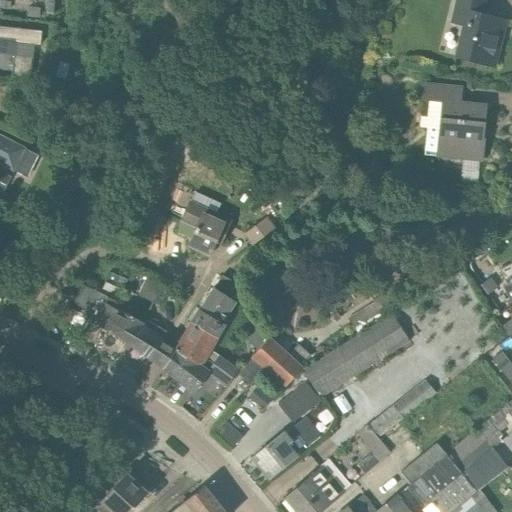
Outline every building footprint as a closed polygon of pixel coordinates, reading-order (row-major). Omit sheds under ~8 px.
[(461,27),(455,56),(494,66),(505,22),(481,16),(485,0),(455,0),(450,24),(461,27)] [(40,18),(40,8),(28,7),(28,17),(40,18)] [(51,33),(0,28),(0,53),(49,58),(51,33)] [(13,66),(32,69),(33,58),(14,56),(13,66)] [(67,80),(71,64),(60,61),(55,77),(67,80)] [(31,80),(32,69),(13,66),(12,77),(31,80)] [(438,129),(436,157),(482,161),(484,139),(482,139),(485,105),(460,103),(461,88),(419,83),(418,100),(429,101),(427,118),(421,117),(420,127),(438,129)] [(28,150),(0,135),(0,164),(17,172),(28,150)] [(476,184),(478,171),(479,161),(463,159),(462,167),(454,167),(453,171),(447,171),(446,178),(453,179),(452,181),(460,182),(476,184)] [(0,184),(6,188),(12,177),(0,171),(0,184)] [(182,223),(179,231),(192,237),(188,246),(209,256),(214,246),(218,248),(230,222),(215,215),(220,205),(195,194),(191,204),(189,203),(180,222),(182,223)] [(245,234),(253,245),(274,230),(266,218),(245,234)] [(511,284),(511,263),(500,269),(507,283),(511,281),(511,284)] [(403,274),(386,284),(390,290),(373,300),(374,302),(349,317),(358,335),(384,318),(382,314),(398,304),(391,292),(408,282),(403,274)] [(214,288),(213,288),(199,310),(223,324),(223,323),(237,302),(230,297),(237,285),(221,276),(214,288)] [(481,285),(488,295),(498,288),(491,278),(481,285)] [(328,279),(316,290),(325,301),(337,291),(328,279)] [(137,296),(161,306),(169,290),(160,286),(160,287),(145,280),(137,296)] [(119,291),(100,281),(95,291),(114,301),(119,291)] [(275,301),(287,316),(301,304),(288,289),(275,301)] [(175,349),(161,340),(166,333),(145,320),(143,323),(124,311),(125,307),(110,300),(96,320),(151,359),(162,368),(163,366),(164,367),(175,349)] [(78,311),(64,304),(57,318),(71,325),(78,311)] [(191,323),(218,339),(226,325),(223,323),(223,324),(199,310),(191,323)] [(392,313),(384,318),(358,335),(303,370),(320,399),(410,341),(392,313)] [(511,318),(502,326),(510,336),(511,334),(511,318)] [(204,359),(205,360),(211,351),(218,339),(191,323),(175,349),(193,361),(192,361),(200,366),(204,359)] [(88,331),(95,333),(98,327),(91,324),(88,331)] [(270,337),(259,326),(247,341),(258,350),(251,358),(285,386),(310,355),(298,344),(289,354),(270,337)] [(194,392),(207,374),(226,388),(239,370),(219,355),(211,351),(205,360),(204,359),(200,366),(192,361),(193,361),(175,349),(164,367),(163,366),(162,368),(194,392)] [(492,360),(500,369),(510,361),(502,352),(492,360)] [(511,364),(510,361),(500,369),(507,379),(511,374),(511,364)] [(429,384),(437,394),(444,389),(436,379),(429,384)] [(379,438),(437,394),(429,384),(427,380),(369,425),(378,438),(379,438)] [(260,416),(276,398),(256,381),(240,399),(260,416)] [(293,424),(320,402),(304,382),(277,404),(293,424)] [(511,399),(446,454),(411,485),(407,488),(424,509),(432,503),(438,511),(451,511),(471,497),(509,467),(507,465),(511,461),(511,439),(508,443),(502,436),(511,428),(511,399)] [(413,422),(410,417),(402,422),(406,427),(413,422)] [(390,453),(379,438),(378,438),(369,425),(357,434),(372,453),(379,462),(390,453)] [(301,453),(286,432),(252,459),(268,479),(301,453)] [(401,472),(411,485),(446,454),(436,443),(401,472)] [(296,511),(320,511),(343,493),(322,468),(285,498),(296,511)] [(130,511),(147,493),(135,482),(136,481),(126,472),(92,509),(84,502),(75,511),(130,511)] [(224,511),(203,486),(188,499),(171,511),(224,511)] [(406,511),(394,497),(377,511),(378,511),(406,511)] [(481,511),(479,508),(471,497),(451,511),(481,511)] [(479,508),(481,511),(496,511),(489,502),(479,508)]
